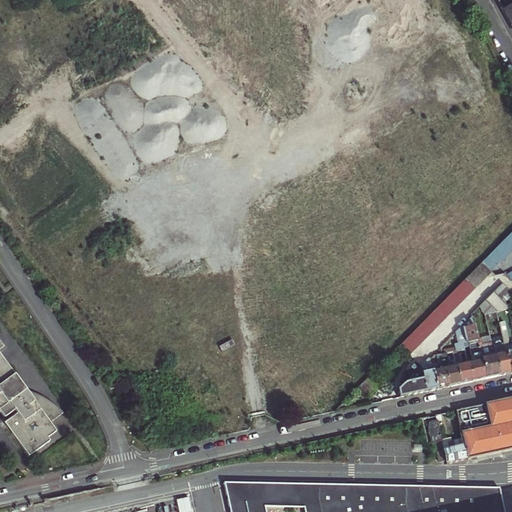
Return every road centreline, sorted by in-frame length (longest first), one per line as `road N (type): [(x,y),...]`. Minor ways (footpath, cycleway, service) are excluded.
road 1 (tertiary): [(511,390),(128,473)]
road 2 (residential): [(128,473),(92,386),(0,247)]
road 3 (tertiary): [(128,473),(0,501)]
